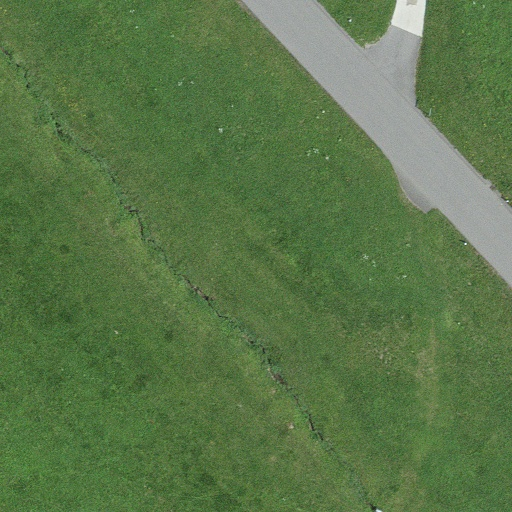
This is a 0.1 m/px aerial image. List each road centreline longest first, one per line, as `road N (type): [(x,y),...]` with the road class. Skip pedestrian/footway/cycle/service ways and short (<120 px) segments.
road 1 (tertiary): [(511,251),(377,109)]
road 2 (tertiary): [(377,109),(273,0)]
